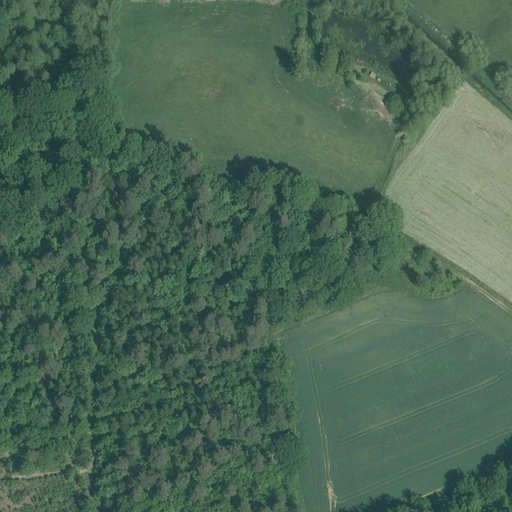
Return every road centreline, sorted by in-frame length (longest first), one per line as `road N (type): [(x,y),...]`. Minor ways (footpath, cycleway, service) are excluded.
road 1 (track): [(91,474),(90,303),(273,279),(388,234),(511,313)]
road 2 (track): [(388,234),(367,218),(403,121)]
road 3 (track): [(0,477),(91,474),(90,511)]
